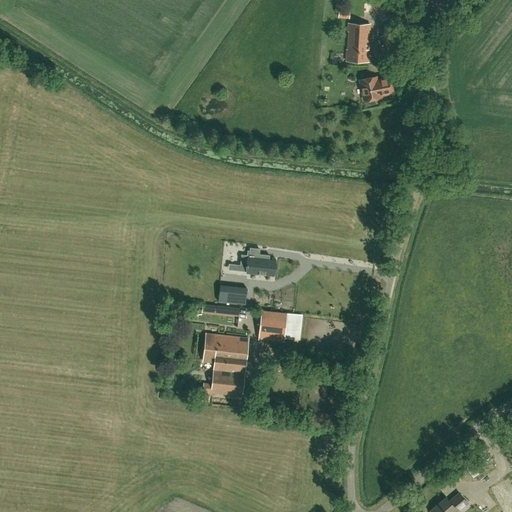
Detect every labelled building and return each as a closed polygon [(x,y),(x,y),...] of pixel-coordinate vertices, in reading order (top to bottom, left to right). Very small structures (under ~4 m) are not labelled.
[(385,3),(382,0),(371,0),(370,1),(375,8),(382,20),(391,14),(385,3)] [(350,31),(349,50),(347,50),(346,61),(368,61),(370,24),(349,23),(348,31),(350,31)] [(390,55),(406,47),(397,28),(381,37),(390,55)] [(364,101),(369,100),(371,101),(374,100),(375,98),(380,97),(380,95),(393,93),(390,77),(377,80),(376,76),(360,80),(364,101)] [(211,252),(219,253),(220,246),(212,245),(211,252)] [(269,256),(249,254),(247,272),(274,275),(275,260),(269,259),(269,256)] [(238,303),(239,288),(220,286),(218,301),(238,303)] [(239,308),(231,307),(231,315),(238,316),(239,308)] [(300,339),(302,314),(261,310),(258,340),(284,343),(284,338),(300,339)] [(218,355),(246,358),(248,338),(206,333),(204,352),(218,354),(218,355)] [(242,396),(246,358),(218,355),(218,354),(204,352),(203,361),(214,362),(212,384),(204,383),(203,392),(242,396)] [(255,406),(254,414),(264,415),(266,407),(255,406)] [(459,493),(450,501),(446,497),(430,511),(451,511),(455,509),(456,508),(458,511),(467,503),(459,493)]
